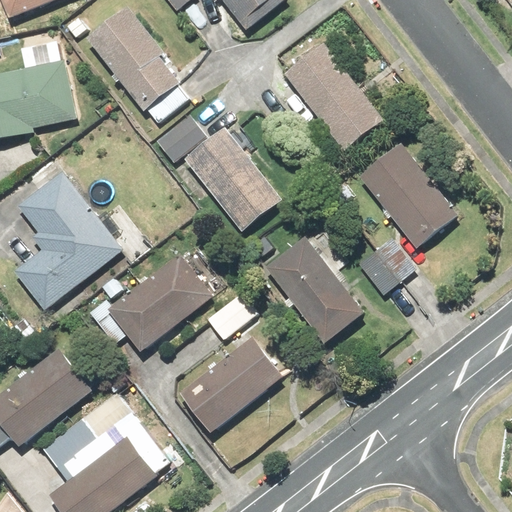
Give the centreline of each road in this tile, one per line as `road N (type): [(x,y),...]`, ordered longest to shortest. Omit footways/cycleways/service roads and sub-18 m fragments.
road 1 (residential): [(511,125),(413,0)]
road 2 (residential): [(289,511),(405,423)]
road 3 (residential): [(405,423),(511,335)]
